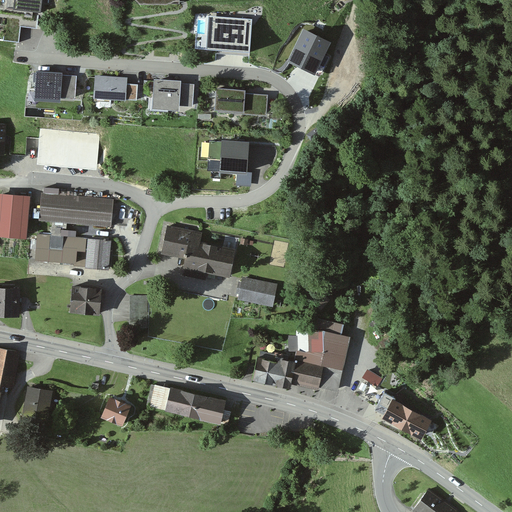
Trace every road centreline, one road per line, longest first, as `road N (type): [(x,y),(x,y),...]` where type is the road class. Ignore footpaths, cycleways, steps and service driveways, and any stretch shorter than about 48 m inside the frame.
road 1 (residential): [(154,206),(263,193),(296,136),(298,109),(283,87),(263,74),(17,56)]
road 2 (tertiary): [(108,363),(293,405),(394,445)]
road 3 (residential): [(108,363),(105,301),(137,264),(154,206)]
road 4 (track): [(297,122),(318,118),(342,71),(357,0)]
road 5 (residential): [(154,206),(108,185),(30,178)]
